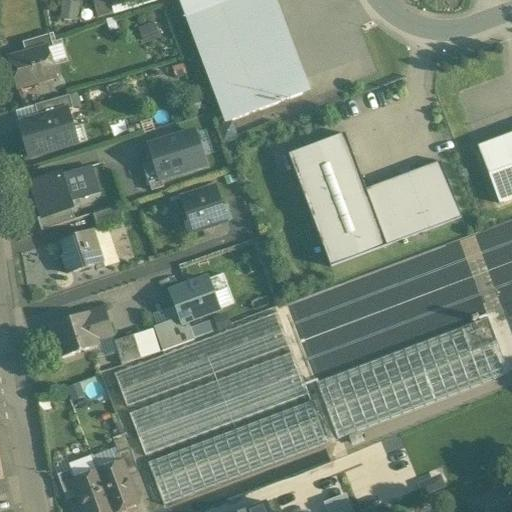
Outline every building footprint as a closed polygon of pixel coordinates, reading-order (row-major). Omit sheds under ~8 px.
[(109,0),(110,0),(94,4),(98,18),(150,4),(149,0),(109,0)] [(266,0),(187,0),(209,59),(202,62),(211,87),(218,84),(232,121),(302,95),(266,0)] [(77,10),(62,8),(61,20),(76,22),(77,10)] [(49,36),(22,44),(25,55),(47,49),(47,50),(53,48),(49,36)] [(25,55),(8,60),(17,89),(55,78),(47,50),(47,49),(25,55)] [(69,97),(34,107),(38,119),(66,110),(67,112),(73,110),(69,97)] [(38,119),(31,121),(32,125),(20,129),(29,159),(69,147),(64,133),(72,130),(67,112),(66,110),(38,119)] [(149,147),(160,181),(204,167),(194,134),(149,147)] [(384,246),(366,189),(343,134),(288,156),(329,267),(384,246)] [(511,135),(477,148),(499,205),(511,199),(511,135)] [(440,163),(366,189),(384,246),(461,218),(440,163)] [(90,196),(81,171),(61,178),(60,176),(36,184),(33,189),(43,219),(71,210),(69,203),(90,196)] [(215,188),(180,199),(185,215),(182,218),(187,232),(193,233),(226,222),(215,188)] [(97,231),(107,228),(122,223),(117,208),(92,216),(97,231)] [(97,231),(91,233),(102,264),(103,269),(119,264),(107,228),(97,231)] [(91,232),(59,243),(64,257),(62,258),(68,276),(102,264),(91,233),(91,232)] [(511,234),(481,246),(496,288),(511,282),(511,234)] [(207,280),(170,294),(179,318),(181,324),(187,322),(219,310),(207,280)] [(104,309),(51,326),(62,359),(98,348),(96,344),(113,338),(104,309)] [(277,313),(114,375),(126,409),(290,347),(277,313)] [(179,318),(153,328),(162,352),(194,341),(187,322),(181,324),(179,318)] [(487,319),(464,328),(473,352),(496,343),(487,319)] [(464,327),(316,384),(337,441),(509,376),(496,343),(473,352),(464,328),(464,327)] [(150,331),(133,336),(140,359),(158,353),(150,331)] [(133,336),(114,343),(121,366),(140,359),(133,336)] [(292,353),(129,414),(145,458),(308,396),(292,353)] [(311,402),(147,464),(164,507),(327,445),(311,402)] [(116,455),(120,465),(122,464),(127,479),(138,475),(129,450),(116,455)] [(92,457),(90,457),(90,458),(68,466),(70,470),(69,471),(70,472),(74,482),(73,482),(78,497),(83,511),(111,511),(97,473),(98,473),(92,457)] [(127,479),(122,464),(120,465),(98,473),(97,473),(111,511),(118,511),(137,505),(137,504),(127,479)] [(70,472),(57,477),(67,502),(78,497),(73,482),(74,482),(70,472)] [(138,475),(127,479),(137,504),(148,500),(138,475)] [(511,511),(511,485),(487,495),(487,497),(468,505),(471,511),(511,511)] [(238,511),(284,511),(281,499),(238,511)]
